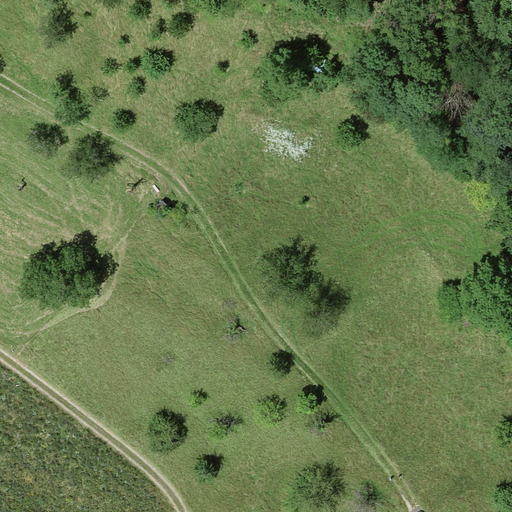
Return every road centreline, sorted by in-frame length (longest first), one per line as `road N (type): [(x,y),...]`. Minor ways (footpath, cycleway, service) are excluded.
road 1 (track): [(0,73),(173,184),(199,212),(274,337),(362,432),(415,511)]
road 2 (track): [(183,511),(145,464),(0,359)]
